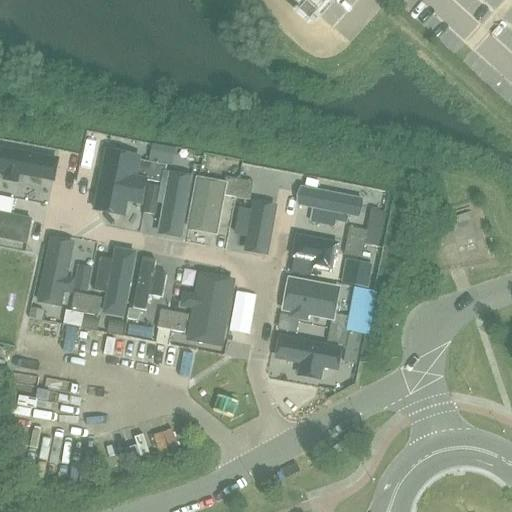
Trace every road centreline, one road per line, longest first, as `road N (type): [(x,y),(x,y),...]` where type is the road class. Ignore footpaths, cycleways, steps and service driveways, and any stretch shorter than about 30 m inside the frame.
road 1 (unknown): [(293,442),(261,384),(275,269),(96,232),(84,208),(98,139)]
road 2 (unclassified): [(147,511),(225,481),(422,378)]
road 3 (unclassified): [(422,378),(428,339),(446,315),(511,289)]
